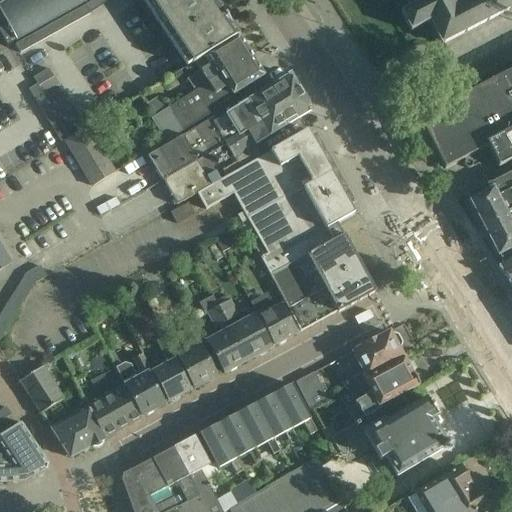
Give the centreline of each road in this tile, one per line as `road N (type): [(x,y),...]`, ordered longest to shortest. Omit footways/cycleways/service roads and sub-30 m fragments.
road 1 (residential): [(64,483),(455,267)]
road 2 (residential): [(455,267),(279,0)]
